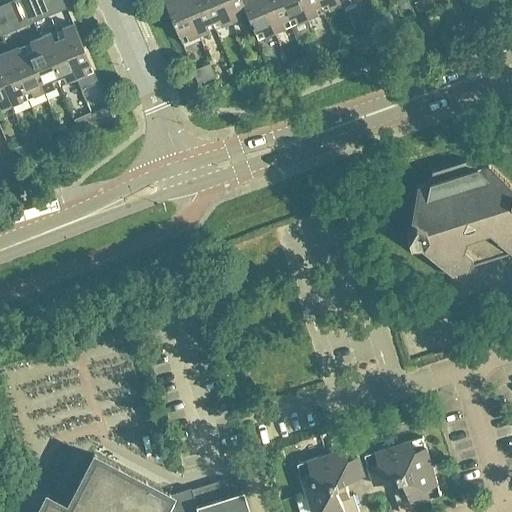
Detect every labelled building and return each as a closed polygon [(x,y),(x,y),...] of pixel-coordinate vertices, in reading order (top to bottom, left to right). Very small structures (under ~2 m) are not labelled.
[(33,22),(23,0),(10,0),(11,0),(22,27),(33,22)] [(44,18),(36,0),(23,0),(33,22),(44,18)] [(65,8),(61,0),(57,0),(49,3),(53,13),(65,8)] [(197,35),(182,0),(162,0),(180,42),(197,35)] [(213,28),(201,0),(182,0),(197,35),(213,28)] [(230,21),(220,0),(201,0),(213,28),(230,21)] [(246,14),(240,0),(220,0),(230,21),(246,14)] [(273,32),(259,0),(240,0),(246,14),(256,38),(273,32)] [(289,25),(278,0),(259,0),(273,32),(289,25)] [(306,18),(298,0),(278,0),(289,25),(294,37),(311,30),(306,18)] [(322,11),(317,0),(298,0),(306,18),(322,11)] [(339,4),(337,0),(317,0),(322,11),(339,4)] [(11,31),(7,22),(0,24),(0,35),(0,36),(11,31)] [(93,71),(72,23),(56,30),(76,78),(93,71)] [(76,78),(56,30),(39,37),(59,85),(76,78)] [(371,35),(361,39),(364,48),(375,44),(371,35)] [(59,85),(39,37),(23,44),(43,92),(59,85)] [(43,92),(23,44),(7,51),(27,99),(43,92)] [(346,45),(336,50),(339,59),(350,54),(346,45)] [(27,99),(7,51),(0,53),(0,81),(10,106),(27,99)] [(201,66),(192,70),(198,84),(207,80),(201,66)] [(0,110),(10,106),(0,81),(0,110)] [(99,109),(91,112),(96,124),(104,120),(99,109)] [(27,143),(14,148),(17,156),(30,151),(27,143)] [(511,192),(511,193),(511,187),(487,163),(474,168),(465,160),(429,171),(427,183),(415,187),(408,221),(411,224),(404,232),(406,238),(417,240),(416,245),(451,277),(469,272),(471,260),(479,258),(504,250),(511,256),(511,255),(511,192)] [(441,495),(422,437),(365,456),(374,485),(394,479),(399,494),(394,495),(399,511),(407,511),(413,510),(411,504),(441,495)] [(349,497),(345,482),(365,476),(356,447),(298,465),(312,511),(358,511),(353,496),(349,497)] [(174,495),(166,491),(92,453),(66,504),(45,493),(35,511),(249,511),(242,490),(230,494),(225,479),(190,490),(190,489),(175,493),(174,495)]
